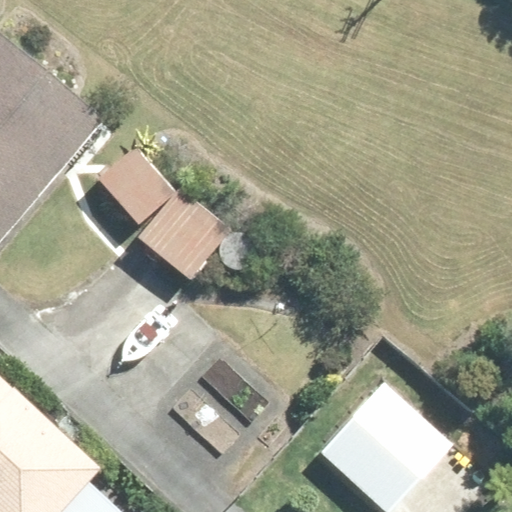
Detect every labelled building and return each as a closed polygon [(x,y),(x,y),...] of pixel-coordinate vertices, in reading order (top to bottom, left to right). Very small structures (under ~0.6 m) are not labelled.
[(0,247),(104,123),(0,35),(0,247)] [(136,149),(97,184),(138,229),(176,194),(136,149)] [(139,242),(191,284),(232,232),(180,191),(139,242)] [(0,511),(117,511),(91,488),(102,475),(0,383),(0,511)] [(320,454),(383,511),(393,511),(451,449),(382,387),(320,454)]
